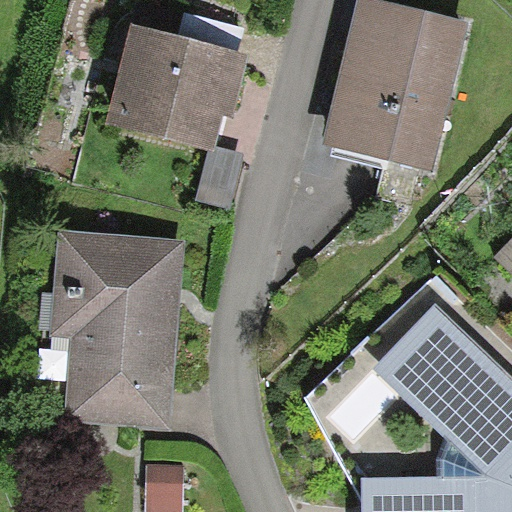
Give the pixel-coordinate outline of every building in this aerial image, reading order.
[(454,33),(357,13),(326,159),(423,179),(454,33)] [(168,73),(112,61),(91,156),(197,179),(226,43),(177,33),(168,73)] [(176,255),(58,250),(53,350),(73,351),(70,426),(169,430),(176,255)] [(511,511),(511,386),(437,313),(384,370),(497,479),(372,488),(372,511),(511,511)] [(169,511),(169,482),(138,483),(138,511),(169,511)]
